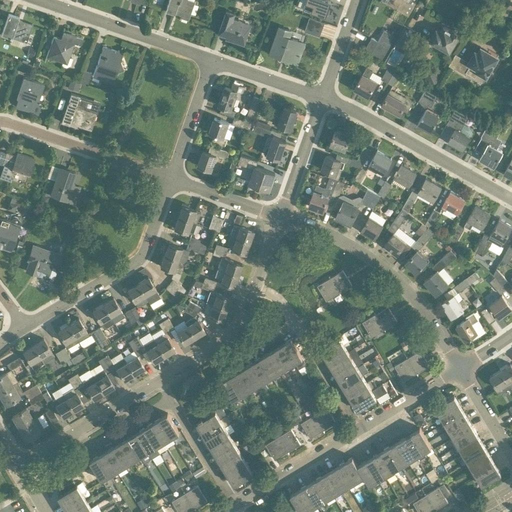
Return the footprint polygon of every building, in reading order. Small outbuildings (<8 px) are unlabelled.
[(168,0),(165,11),(187,19),(194,2),(189,0),(168,0)] [(306,0),(303,9),(311,12),(310,13),(317,15),(318,14),(326,17),(331,2),(325,0),(306,0)] [(380,0),(408,17),(417,0),(380,0)] [(235,13),(226,10),(218,34),(226,36),(226,39),(244,45),(251,25),(233,19),(235,13)] [(8,14),(5,23),(1,35),(11,38),(11,37),(26,42),(33,24),(18,19),(19,17),(8,14)] [(324,23),(315,19),(309,17),(304,32),(319,37),(324,23)] [(397,37),(398,38),(395,44),(406,51),(417,32),(404,24),(404,26),(397,37)] [(292,30),(280,26),(270,54),(281,58),(282,56),(298,61),(304,43),(290,38),(292,30)] [(436,30),(431,38),(430,41),(448,52),(458,35),(457,34),(456,32),(454,30),(452,31),(444,26),(440,32),(436,30)] [(378,41),(391,49),(395,44),(398,38),(397,37),(384,30),(378,41)] [(74,43),(80,46),(82,39),(63,33),(61,39),(53,36),(46,57),(67,64),(74,43)] [(391,49),(378,41),(371,38),(364,51),(368,53),(372,56),(384,62),(391,49)] [(32,59),(36,49),(29,46),(26,56),(32,59)] [(112,84),(123,53),(103,46),(92,77),(112,84)] [(455,55),(450,63),(449,65),(465,75),(467,73),(475,77),(477,73),(485,78),(496,59),(489,55),(488,52),(482,49),(480,49),(478,53),(476,52),(474,53),(469,63),(455,55)] [(26,73),(29,65),(19,61),(16,69),(26,73)] [(394,68),(389,65),(382,78),(381,79),(382,79),(387,83),(395,69),(394,68)] [(368,97),(376,82),(369,78),(372,72),(366,68),(363,74),(362,74),(354,89),(368,97)] [(395,69),(387,83),(392,86),(400,72),(395,69)] [(83,70),(79,83),(87,85),(91,73),(83,70)] [(439,81),(435,73),(426,76),(429,85),(439,81)] [(16,98),(18,99),(15,106),(23,109),(23,107),(38,112),(37,114),(38,114),(41,103),(38,102),(44,84),(23,77),(16,98)] [(70,81),(68,88),(77,91),(79,84),(70,81)] [(232,83),(231,89),(225,87),(219,106),(230,110),(234,98),(240,100),(245,87),(232,83)] [(413,102),(391,89),(382,104),(399,114),(402,110),(407,113),(413,102)] [(430,103),(432,104),(437,95),(425,89),(419,100),(419,101),(428,106),(430,103)] [(79,96),(70,93),(60,122),(69,125),(70,123),(86,128),(88,122),(93,123),(96,113),(80,107),(81,107),(76,105),(79,96)] [(245,121),(252,123),(260,99),(253,97),(245,121)] [(446,124),(455,129),(448,141),(462,149),(470,136),(460,130),(470,114),(456,106),(446,124)] [(284,107),(281,117),(275,115),(272,123),(278,125),(290,130),(297,112),(284,107)] [(430,131),(439,115),(426,108),(417,124),(430,131)] [(252,123),(245,121),(234,117),(232,124),(249,130),(252,123)] [(229,123),(224,121),(214,118),(209,133),(214,135),(212,142),(224,146),(227,139),(224,137),(229,123)] [(484,128),(486,124),(479,120),(477,124),(484,128)] [(500,131),(488,124),(485,130),(481,136),(480,137),(489,141),(480,159),(494,167),(503,151),(497,148),(500,142),(495,140),(500,131)] [(270,130),(257,125),(255,125),(253,131),(269,137),(271,130),(270,130)] [(330,145),(337,147),(336,151),(340,152),(341,148),(345,150),(350,135),(335,130),(330,145)] [(286,142),(272,137),(269,148),(267,147),(264,155),(279,160),(286,142)] [(216,156),(227,159),(230,152),(211,145),(208,152),(203,151),(198,166),(211,170),(216,156)] [(357,160),(364,162),(370,150),(364,146),(357,160)] [(377,150),(372,159),(368,166),(377,171),(378,170),(383,173),(391,158),(377,150)] [(0,151),(0,164),(2,165),(2,164),(3,165),(0,174),(0,177),(11,182),(14,171),(28,176),(34,159),(17,153),(16,156),(6,152),(5,153),(0,151)] [(330,178),(335,179),(339,167),(342,168),(344,162),(336,159),(326,155),(321,170),(326,171),(324,176),(330,178)] [(257,161),(241,156),(238,164),(254,170),(249,183),(269,190),(275,174),(255,167),(257,161)] [(350,157),(347,163),(360,168),(361,168),(364,162),(357,160),(350,157)] [(235,172),(237,165),(231,163),(229,170),(235,172)] [(402,164),(397,173),(394,178),(408,186),(416,172),(402,164)] [(60,167),(50,195),(74,203),(78,191),(70,188),(75,173),(60,167)] [(360,168),(353,181),(360,184),(367,171),(361,168),(360,168)] [(426,178),(418,191),(419,192),(427,196),(427,195),(434,199),(441,186),(426,178)] [(343,182),(338,180),(331,195),(338,198),(343,182)] [(385,181),(378,194),(384,198),(391,184),(385,181)] [(326,203),(329,194),(330,190),(316,185),(308,207),(323,212),(323,211),(326,212),(328,204),(326,203)] [(409,195),(405,203),(402,208),(408,212),(411,206),(419,192),(418,191),(413,188),(413,189),(412,190),(409,195)] [(363,198),(361,203),(367,206),(374,193),(367,190),(363,198)] [(450,191),(446,200),(441,208),(445,211),(448,207),(457,212),(464,199),(450,191)] [(374,193),(367,206),(372,208),(373,209),(380,196),(374,193)] [(350,224),(359,206),(354,203),(352,199),(343,194),(339,196),(334,207),(340,209),(336,217),(350,224)] [(11,198),(9,204),(17,207),(20,208),(22,202),(11,198)] [(178,217),(196,223),(200,212),(182,205),(178,217)] [(475,205),(470,214),(464,225),(470,229),(471,228),(478,232),(479,233),(482,228),(490,213),(475,205)] [(402,209),(393,221),(399,225),(408,213),(402,209)] [(430,228),(439,213),(434,209),(425,225),(430,228)] [(0,210),(0,246),(11,249),(20,222),(19,220),(18,218),(15,217),(13,218),(11,219),(10,221),(4,218),(6,213),(0,210)] [(213,229),(218,218),(213,216),(208,227),(213,229)] [(383,224),(370,216),(361,230),(374,238),(383,224)] [(192,235),(196,223),(178,217),(173,228),(192,235)] [(218,218),(213,229),(218,231),(223,220),(218,218)] [(499,219),(489,237),(488,239),(500,246),(507,235),(511,226),(499,219)] [(420,235),(427,228),(422,223),(415,231),(420,235)] [(230,236),(249,242),(253,231),(239,226),(239,227),(234,225),(230,236)] [(457,225),(447,242),(454,246),(464,228),(457,225)] [(417,240),(423,245),(434,232),(428,227),(427,228),(420,235),(418,238),(417,239),(417,240)] [(415,241),(398,228),(393,234),(384,245),(396,254),(399,250),(404,254),(410,247),(411,246),(413,244),(412,244),(415,241)] [(245,254),(249,242),(230,236),(227,242),(232,244),(231,249),(245,254)] [(188,242),(207,248),(208,243),(190,237),(188,242)] [(200,267),(207,248),(188,242),(185,250),(168,243),(164,255),(185,262),(189,251),(188,251),(189,248),(198,251),(197,252),(200,253),(196,265),(200,267)] [(445,247),(448,251),(451,249),(453,247),(449,243),(445,247)] [(214,249),(226,253),(228,248),(216,244),(214,249)] [(52,280),(56,270),(61,255),(33,245),(27,260),(30,261),(26,271),(38,275),(38,274),(52,280)] [(511,248),(509,247),(501,260),(507,263),(511,254),(511,248)] [(439,271),(454,258),(456,256),(455,255),(459,252),(455,248),(452,250),(451,249),(448,251),(429,268),(430,269),(434,273),(424,281),(436,295),(449,283),(439,271)] [(224,258),(226,253),(214,249),(212,254),(221,257),(217,269),(238,276),(242,264),(224,258)] [(429,260),(418,249),(417,251),(406,263),(416,273),(429,260)] [(181,274),(185,262),(164,255),(160,266),(181,274)] [(234,287),(238,276),(217,269),(214,276),(221,278),(219,282),(234,287)] [(495,277),(505,289),(510,285),(497,269),(493,275),(494,277),(495,277)] [(330,279),(339,293),(346,289),(345,288),(350,285),(351,287),(352,286),(343,270),(342,271),(330,279)] [(148,301),(149,304),(160,298),(148,277),(137,283),(148,301)] [(203,282),(214,286),(216,281),(204,277),(203,282)] [(500,293),(505,289),(495,277),(494,277),(489,281),(500,293)] [(465,278),(453,287),(458,293),(470,284),(465,278)] [(332,297),(339,293),(330,279),(318,286),(318,285),(317,285),(327,301),(330,305),(335,302),(332,297)] [(169,284),(178,292),(179,292),(183,296),(187,291),(183,287),(182,288),(172,280),(169,284)] [(214,286),(203,282),(202,282),(195,280),(192,285),(209,291),(205,302),(206,303),(206,302),(226,309),(230,298),(212,292),(214,286)] [(137,307),(148,301),(137,283),(127,289),(137,307)] [(174,296),(178,292),(169,284),(165,288),(174,296)] [(459,302),(455,295),(442,303),(451,317),(455,315),(460,312),(460,313),(462,311),(464,310),(464,309),(468,307),(463,299),(459,302)] [(511,308),(501,295),(489,303),(499,317),(511,308)] [(102,304),(113,323),(124,316),(113,298),(102,304)] [(186,306),(196,312),(199,307),(189,301),(186,306)] [(180,302),(174,305),(178,311),(184,308),(180,302)] [(222,321),(226,309),(206,302),(206,303),(203,312),(208,314),(208,316),(222,321)] [(103,329),(113,323),(102,304),(92,310),(103,329)] [(194,316),(196,312),(186,306),(183,310),(194,316)] [(375,315),(384,329),(397,322),(387,306),(387,307),(387,308),(375,315)] [(129,310),(136,320),(139,326),(143,323),(134,307),(129,310)] [(481,311),(489,323),(494,320),(486,307),(481,311)] [(131,323),(136,320),(129,310),(125,312),(131,323)] [(465,314),(462,311),(460,313),(460,312),(455,315),(457,319),(465,314)] [(477,311),(474,312),(466,317),(467,319),(456,326),(465,340),(477,333),(472,324),(478,320),(477,318),(480,316),(477,311)] [(372,337),(384,329),(375,315),(363,322),(363,321),(362,322),(372,337)] [(186,325),(194,338),(205,332),(197,318),(196,319),(194,316),(185,322),(186,325)] [(167,317),(163,320),(169,331),(174,328),(173,327),(173,326),(167,317)] [(68,324),(78,342),(88,335),(78,318),(68,324)] [(161,328),(164,334),(165,334),(169,331),(163,320),(162,320),(158,323),(161,328)] [(323,327),(319,321),(308,328),(311,334),(323,327)] [(67,348),(78,342),(68,324),(57,331),(67,348)] [(194,338),(186,325),(176,331),(184,344),(194,338)] [(95,330),(101,341),(106,338),(99,327),(95,330)] [(101,341),(95,330),(90,333),(99,349),(104,347),(101,341)] [(162,335),(162,334),(153,339),(164,356),(174,350),(165,334),(164,334),(162,335)] [(153,339),(152,337),(147,341),(145,338),(140,341),(137,336),(133,338),(139,350),(144,347),(153,363),(164,356),(153,339)] [(324,356),(343,344),(339,336),(319,348),(324,356)] [(134,352),(139,350),(133,338),(128,341),(133,350),(123,356),(134,375),(144,368),(134,352)] [(33,345),(43,363),(54,357),(43,339),(33,345)] [(283,343),(295,363),(302,358),(291,339),(283,343)] [(287,367),(295,363),(283,343),(275,348),(287,367)] [(329,363),(348,352),(343,344),(324,356),(329,363)] [(34,369),(44,363),(43,363),(33,345),(22,351),(30,364),(25,367),(35,384),(37,387),(37,386),(42,383),(34,369)] [(74,364),(72,361),(64,348),(60,350),(66,361),(69,367),(74,364)] [(279,372),(287,367),(275,348),(267,353),(279,372)] [(334,371),(359,356),(354,348),(348,352),(329,363),(334,371)] [(61,364),(66,361),(60,350),(55,353),(61,364)] [(407,358),(416,373),(423,369),(423,368),(427,365),(428,367),(429,366),(420,351),(407,358)] [(271,377),(279,372),(267,353),(260,358),(271,377)] [(134,375),(123,356),(112,363),(107,354),(102,357),(111,371),(116,368),(123,381),(134,375)] [(338,379),(364,364),(359,356),(334,371),(338,379)] [(11,370),(22,363),(19,357),(6,364),(9,370),(10,370),(11,370)] [(106,374),(111,371),(102,357),(98,360),(103,369),(92,375),(103,393),(114,387),(106,374)] [(264,381),(271,377),(260,358),(252,362),(264,381)] [(409,377),(416,373),(407,358),(395,366),(404,382),(405,381),(404,380),(409,377)] [(268,388),(264,381),(252,362),(244,367),(256,386),(260,393),(268,388)] [(343,387),(362,375),(362,374),(368,371),(364,364),(338,379),(343,387)] [(511,388),(511,387),(511,366),(510,364),(500,370),(511,388)] [(248,391),(256,386),(244,367),(236,372),(248,391)] [(500,394),(511,388),(500,370),(490,377),(497,389),(500,394)] [(388,377),(385,371),(380,374),(383,380),(388,377)] [(0,391),(13,384),(6,372),(0,375),(0,391)] [(240,396),(248,391),(236,372),(229,376),(240,396)] [(103,393),(92,375),(85,380),(84,378),(81,380),(77,373),(72,376),(78,386),(83,383),(93,399),(103,393)] [(348,394),(367,383),(362,375),(343,387),(348,394)] [(74,389),(78,386),(72,376),(67,378),(69,381),(72,386),(62,393),(63,394),(73,411),(83,405),(74,389)] [(233,400),(240,396),(229,376),(221,381),(233,400)] [(387,385),(392,382),(392,380),(375,387),(380,401),(391,397),(387,385)] [(37,387),(35,384),(22,392),(16,382),(13,384),(0,391),(0,395),(5,405),(24,394),(28,399),(40,392),(38,388),(37,386),(37,387)] [(352,402),(372,390),(367,383),(348,394),(352,402)] [(44,397),(50,408),(55,405),(61,416),(63,418),(73,411),(63,394),(56,398),(57,399),(53,402),(46,390),(41,393),(44,397)] [(372,390),(352,402),(357,410),(377,398),(372,390)] [(31,405),(44,397),(41,393),(40,392),(28,399),(31,405)] [(439,415),(459,403),(454,395),(435,407),(430,410),(435,417),(439,414),(439,415)] [(444,423),(464,411),(459,403),(439,415),(444,423)] [(201,431),(220,419),(215,411),(205,417),(198,406),(186,413),(193,425),(196,423),(201,431)] [(19,428),(36,417),(34,418),(26,407),(12,415),(19,428)] [(313,415),(323,430),(330,426),(329,425),(334,422),(335,423),(336,423),(326,407),(313,415)] [(57,418),(51,409),(50,408),(44,412),(52,424),(58,420),(57,418)] [(449,430),(468,419),(464,411),(444,423),(449,430)] [(425,422),(420,412),(414,416),(419,426),(425,422)] [(160,418),(171,437),(179,433),(168,413),(160,418)] [(316,434),(323,430),(313,415),(301,423),(310,438),(311,438),(310,436),(315,434),(316,434)] [(292,420),(296,425),(303,421),(299,416),(292,420)] [(36,417),(19,428),(26,440),(43,429),(36,417)] [(164,442),(171,437),(160,418),(152,423),(164,442)] [(206,438),(225,427),(220,419),(201,431),(206,438)] [(454,438),(473,427),(468,419),(449,430),(454,438)] [(156,447),(164,442),(152,423),(144,428),(156,447)] [(210,446),(230,434),(225,427),(206,438),(210,446)] [(458,446),(478,434),(473,427),(454,438),(458,446)] [(148,452),(156,447),(144,428),(136,432),(148,452)] [(412,433),(423,452),(431,447),(420,428),(412,433)] [(278,437),(287,452),(294,447),(294,446),(299,444),(299,445),(300,445),(291,429),(278,437)] [(140,456),(148,452),(136,432),(129,437),(140,456)] [(423,452),(412,433),(404,437),(416,457),(418,460),(425,455),(423,452)] [(215,454),(234,442),(230,434),(210,446),(215,454)] [(463,454),(482,442),(478,434),(458,446),(463,454)] [(132,461),(140,456),(129,437),(121,442),(132,461)] [(280,456),(287,452),(278,437),(265,444),(275,460),(276,460),(275,458),(280,455),(280,456)] [(408,461),(416,457),(404,437),(396,442),(408,461)] [(264,444),(261,439),(256,442),(259,447),(264,444)] [(125,466),(132,461),(121,442),(113,447),(125,466)] [(220,462),(239,450),(234,442),(215,454),(220,462)] [(400,466),(408,461),(396,442),(388,447),(400,466)] [(468,462),(487,450),(482,442),(463,454),(468,462)] [(117,471),(125,466),(113,447),(105,451),(117,471)] [(393,471),(400,466),(388,447),(381,452),(392,471),(393,471)] [(225,469),(244,458),(244,457),(239,450),(220,462),(225,469)] [(472,469),(492,458),(487,450),(468,462),(472,469)] [(110,475),(117,471),(105,451),(97,456),(109,475),(110,475)] [(394,474),(393,471),(392,471),(381,452),(373,456),(386,478),(394,474)] [(101,480),(109,475),(97,456),(90,461),(101,480)] [(379,483),(386,478),(373,456),(365,461),(377,480),(379,483)] [(364,477),(357,466),(352,457),(344,462),(356,481),(364,477)] [(229,477),(248,465),(244,458),(225,469),(229,477)] [(477,477),(496,466),(492,458),(472,469),(477,477)] [(369,485),(377,480),(365,461),(357,466),(364,477),(364,476),(369,485)] [(348,486),(356,481),(344,462),(337,467),(348,486)] [(193,472),(196,477),(206,471),(203,465),(193,472)] [(248,465),(229,477),(234,485),(253,473),(248,465)] [(496,466),(477,477),(482,485),(501,474),(496,466)] [(341,491),(348,486),(337,467),(329,471),(341,491)] [(193,476),(190,471),(183,474),(186,479),(193,476)] [(333,495),(341,491),(329,471),(321,476),(333,495)] [(325,500),(333,495),(321,476),(313,481),(325,500)] [(169,485),(172,491),(180,486),(176,480),(169,485)] [(317,505),(325,500),(313,481),(306,485),(317,505)] [(63,504),(82,492),(77,484),(58,496),(63,504)] [(310,509),(317,505),(306,485),(298,490),(310,510),(310,509)] [(185,493),(194,508),(201,504),(200,503),(205,500),(206,502),(207,501),(197,486),(185,493)] [(426,495),(435,510),(442,505),(441,505),(446,502),(447,503),(448,503),(438,487),(426,495)] [(311,511),(310,509),(310,510),(298,490),(290,495),(300,511),(311,511)] [(67,511),(87,500),(82,492),(63,504),(67,511)] [(186,511),(187,511),(194,508),(185,493),(172,501),(178,511),(185,511),(186,511)] [(431,511),(435,510),(426,495),(413,503),(418,511),(431,511)] [(144,498),(138,502),(142,508),(148,505),(144,498)] [(67,511),(84,511),(91,508),(87,500),(67,511)]
